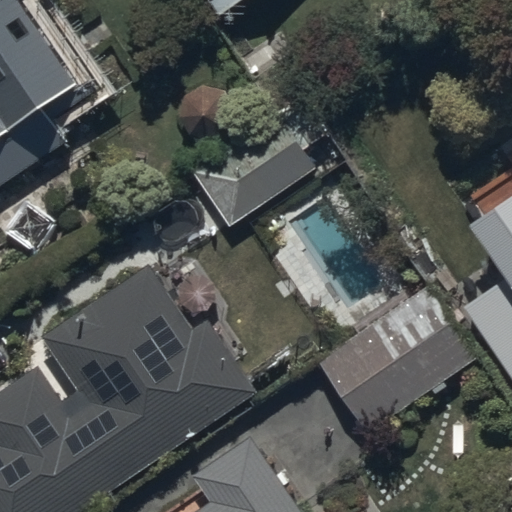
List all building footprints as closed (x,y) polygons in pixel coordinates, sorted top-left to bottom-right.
[(92,84),(36,0),(0,0),(0,185),(74,137),(55,108),(92,84)] [(209,0),(216,9),(230,0),(209,0)] [(451,105),(407,38),(315,98),(359,165),(451,105)] [(234,223),(320,167),(283,112),(198,168),(234,223)] [(461,306),(511,379),(511,195),(467,226),(503,278),(461,306)] [(0,444),(0,511),(80,511),(261,394),(205,310),(194,317),(156,261),(49,331),(86,388),(67,400),(39,358),(0,383),(0,442),(1,444),(0,444)] [(321,355),(369,429),(483,354),(435,280),(321,355)] [(188,511),(312,511),(297,488),(275,455),(256,427),(196,467),(214,495),(188,511)]
